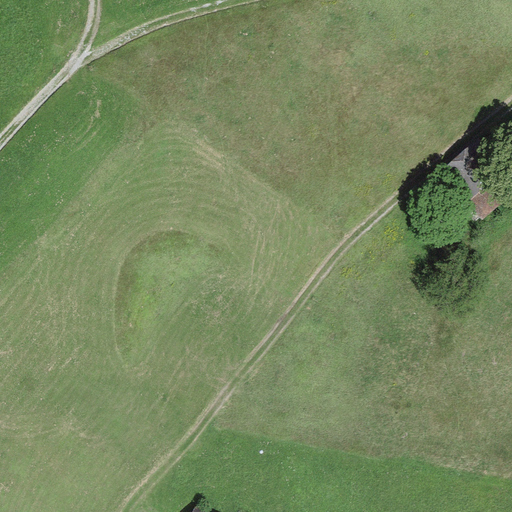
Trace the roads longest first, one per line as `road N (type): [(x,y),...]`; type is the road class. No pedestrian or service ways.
road 1 (track): [(511,100),(349,237),(189,446),(125,511)]
road 2 (track): [(256,0),(193,12),(71,64),(0,145)]
